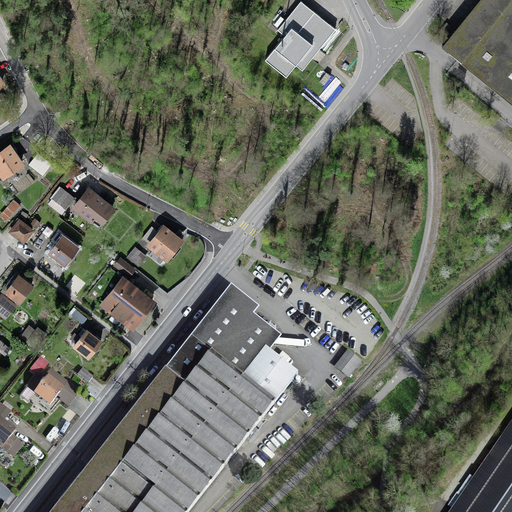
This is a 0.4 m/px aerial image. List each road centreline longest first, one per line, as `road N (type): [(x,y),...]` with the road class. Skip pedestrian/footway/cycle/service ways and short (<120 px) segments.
road 1 (residential): [(25,511),(234,249)]
road 2 (unclassified): [(234,249),(391,53)]
road 3 (residential): [(234,249),(85,166),(38,111)]
road 4 (unknown): [(411,28),(511,111)]
